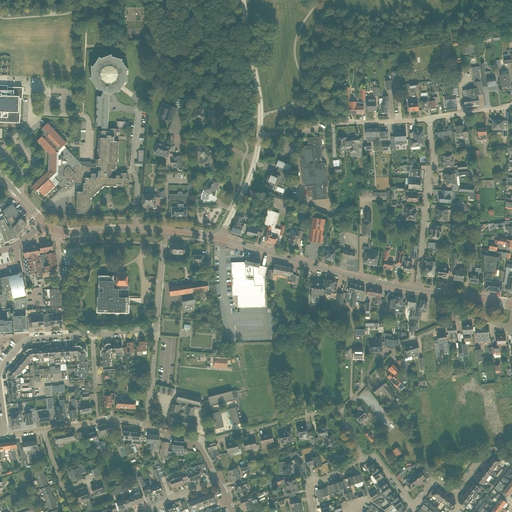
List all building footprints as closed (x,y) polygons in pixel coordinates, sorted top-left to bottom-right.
[(39,180),(32,187),(34,190),(35,190),(36,192),(38,190),(40,192),(44,196),(52,189),(58,183),(61,186),(63,186),(67,183),(67,181),(68,181),(72,178),(75,181),(77,181),(78,181),(80,180),(82,182),(84,182),(84,189),(83,189),(83,192),(77,192),(77,193),(76,214),(84,214),(90,215),(90,208),(90,206),(90,199),(91,198),(96,194),(98,192),(102,188),(104,186),(123,187),(123,185),(129,185),(129,179),(127,179),(127,174),(121,174),(121,176),(111,175),(111,174),(114,174),(114,170),(117,170),(118,159),(119,142),(118,142),(118,140),(117,140),(117,136),(118,137),(119,129),(108,129),(109,104),(109,100),(109,97),(109,93),(114,91),(119,90),(119,91),(118,92),(119,92),(120,91),(120,90),(123,85),(126,82),(127,82),(127,83),(127,71),(128,71),(128,72),(129,71),(121,62),(122,61),(123,61),(111,58),(111,57),(112,56),(101,60),(100,59),(101,58),(100,58),(94,68),(93,68),(93,67),(92,67),(93,79),(92,79),(91,78),(98,88),(98,89),(96,88),(96,89),(104,91),(101,97),(97,97),(97,101),(98,101),(98,104),(97,104),(97,108),(98,108),(98,111),(97,111),(97,115),(98,115),(98,118),(96,118),(96,123),(98,123),(97,126),(96,126),(102,126),(102,132),(99,131),(99,132),(99,138),(98,138),(98,154),(98,160),(96,159),(96,161),(96,164),(89,163),(79,162),(79,160),(77,160),(65,148),(63,146),(67,143),(48,123),(41,130),(44,133),(42,134),(44,135),(37,141),(42,146),(44,148),(46,150),(51,155),(51,156),(49,156),(49,164),(50,164),(50,165),(49,165),(49,169),(50,169),(50,170),(42,177),(41,178),(40,178),(39,180)] [(472,89),(462,91),(465,107),(479,105),(478,97),(477,97),(477,95),(483,95),(481,81),(479,67),(471,68),(474,89),(472,89)] [(390,72),(391,80),(392,80),(392,84),(399,84),(398,71),(390,72)] [(485,72),(481,72),(481,75),(482,80),(487,79),(488,90),(493,90),(494,90),(495,90),(497,89),(495,78),(495,74),(491,75),(490,71),(485,72)] [(501,75),(500,75),(501,88),(506,87),(506,88),(507,89),(510,89),(510,87),(510,82),(509,74),(507,74),(507,71),(501,72),(501,75)] [(428,84),(429,93),(439,91),(438,82),(428,84)] [(403,85),(404,88),(409,88),(410,90),(415,89),(415,93),(419,92),(418,83),(403,85)] [(0,122),(19,123),(20,99),(22,99),(22,88),(7,87),(7,88),(0,87),(0,122)] [(455,95),(445,96),(445,99),(446,108),(447,108),(454,108),(454,107),(456,107),(455,98),(455,95)] [(381,105),(379,105),(379,109),(381,108),(381,113),(387,113),(387,105),(388,105),(388,97),(383,97),(383,105),(381,105)] [(433,98),(433,101),(429,101),(430,110),(436,109),(435,106),(438,106),(437,97),(433,98)] [(376,110),(375,98),(367,99),(368,106),(368,111),(376,110)] [(177,100),(175,109),(162,105),(158,119),(166,122),(166,121),(172,123),(176,112),(184,113),(184,100),(177,100)] [(408,103),(409,112),(419,111),(417,100),(411,101),(412,103),(408,103)] [(356,102),(348,102),(348,107),(350,107),(350,109),(350,114),(357,114),(357,106),(356,102)] [(206,109),(207,108),(201,106),(199,110),(196,109),(193,117),(193,119),(201,122),(201,123),(208,125),(211,117),(213,118),(212,118),(219,121),(223,109),(217,107),(215,112),(206,109)] [(495,130),(495,133),(502,133),(502,137),(507,137),(508,128),(506,128),(506,126),(503,126),(503,121),(492,121),(492,130),(495,130)] [(437,128),(437,131),(435,133),(437,134),(437,136),(440,136),(442,138),(443,136),(449,135),(449,143),(452,143),(452,136),(451,131),(449,131),(449,130),(445,130),(445,128),(443,128),(440,126),(439,128),(437,128)] [(463,137),(464,137),(464,140),(469,140),(467,127),(464,128),(463,126),(455,127),(456,133),(455,133),(456,136),(457,137),(459,137),(460,136),(460,134),(461,134),(462,135),(463,137)] [(366,128),(366,137),(367,137),(367,142),(374,142),(374,139),(381,139),(388,139),(388,132),(379,132),(379,128),(366,128)] [(481,140),(481,141),(486,140),(486,128),(477,129),(478,136),(478,140),(481,140)] [(423,135),(423,131),(413,132),(413,133),(409,133),(410,139),(411,148),(411,150),(419,149),(419,147),(424,146),(423,136),(424,135),(423,135)] [(395,142),(391,142),(391,150),(395,150),(395,145),(399,144),(404,144),(404,141),(406,140),(405,132),(401,133),(399,133),(394,133),(395,142)] [(301,159),(301,164),(302,184),(305,187),(307,187),(307,189),(310,189),(310,196),(312,198),(313,200),(327,199),(326,187),(328,187),(327,165),(324,163),(323,163),(321,139),(322,137),(320,135),(318,137),(307,138),(308,146),(304,146),(302,149),(303,159),(301,159)] [(337,138),(337,143),(337,150),(349,149),(349,153),(350,153),(350,157),(363,157),(361,138),(349,139),(347,140),(347,138),(337,138)] [(167,157),(171,148),(166,146),(163,145),(158,143),(156,147),(155,146),(154,151),(155,151),(154,153),(160,155),(167,157)] [(209,169),(208,171),(214,173),(215,169),(210,167),(212,161),(211,161),(213,156),(212,156),(213,154),(211,152),(212,151),(209,149),(208,150),(203,146),(201,149),(199,147),(195,152),(199,156),(199,158),(199,159),(200,160),(200,161),(201,161),(200,165),(209,169)] [(471,151),(473,168),(480,167),(478,150),(471,151)] [(442,164),(443,168),(454,167),(454,161),(452,161),(452,155),(443,156),(443,162),(444,164),(442,164)] [(292,165),(278,159),(275,166),(280,168),(288,171),(289,172),(292,165)] [(282,186),(288,171),(280,168),(280,169),(277,175),(270,173),(266,182),(276,186),(277,184),(281,185),(281,186),(282,186)] [(452,174),(443,174),(444,179),(445,179),(446,186),(455,185),(455,177),(461,176),(461,175),(469,174),(468,169),(458,170),(452,171),(452,174)] [(203,190),(201,195),(201,200),(209,200),(209,197),(211,194),(213,193),(215,189),(217,188),(220,181),(211,177),(206,186),(204,186),(203,190)] [(408,189),(415,189),(420,190),(420,183),(414,182),(414,179),(409,178),(408,189)] [(191,202),(191,199),(192,185),(188,185),(188,193),(185,193),(185,195),(183,195),(183,194),(182,193),(182,192),(181,192),(180,192),(179,192),(178,193),(177,194),(177,195),(169,194),(169,213),(172,213),(172,217),(187,217),(187,208),(184,208),(184,205),(188,205),(188,203),(191,204),(191,202)] [(143,206),(155,206),(155,199),(158,199),(164,200),(164,190),(158,190),(158,196),(155,196),(155,195),(153,195),(153,194),(152,193),(151,193),(150,193),(149,194),(149,195),(143,195),(143,206)] [(440,196),(439,202),(450,203),(450,202),(451,197),(453,197),(454,191),(449,191),(446,191),(441,190),(441,194),(441,196),(440,196)] [(411,195),(411,192),(407,192),(406,201),(418,202),(418,195),(411,195)] [(16,213),(17,212),(12,204),(3,211),(7,219),(6,219),(6,220),(11,216),(16,213)] [(414,211),(414,207),(405,207),(404,215),(406,216),(405,221),(410,222),(410,220),(415,221),(416,212),(414,211)] [(441,221),(447,221),(448,210),(436,209),(435,213),(437,213),(436,221),(441,221)] [(268,226),(266,233),(267,233),(265,242),(269,243),(269,242),(276,244),(281,245),(285,225),(281,224),(280,229),(275,227),(279,214),(272,211),(271,216),(268,226)] [(2,213),(0,213),(0,226),(1,226),(5,233),(8,240),(14,238),(12,230),(6,220),(6,219),(6,220),(2,213)] [(21,219),(16,213),(11,216),(6,220),(12,230),(14,238),(15,238),(27,224),(21,219)] [(244,218),(245,215),(238,213),(238,215),(237,215),(232,229),(231,232),(241,235),(242,232),(245,233),(247,224),(244,223),(244,224),(241,223),(243,218),(244,218)] [(310,241),(322,243),(325,220),(313,218),(310,241)] [(246,234),(256,237),(257,234),(261,236),(263,229),(258,228),(258,229),(249,226),(246,234)] [(429,238),(435,239),(435,240),(438,240),(439,235),(441,235),(442,227),(433,226),(432,229),(430,229),(429,238)] [(287,243),(296,246),(298,238),(301,239),(304,232),(297,230),(296,233),(291,231),(290,234),(287,243)] [(344,233),(338,233),(338,254),(342,254),(342,255),(342,257),(350,259),(350,258),(352,259),(354,259),(355,254),(355,253),(344,250),(344,244),(344,233)] [(480,251),(482,251),(496,252),(498,243),(505,244),(505,247),(511,248),(511,240),(507,240),(507,239),(499,237),(498,240),(495,240),(494,244),(490,243),(489,249),(481,248),(480,251)] [(39,256),(39,254),(42,253),(42,255),(40,255),(42,267),(44,267),(44,271),(43,271),(43,275),(51,273),(51,272),(54,272),(53,268),(52,268),(52,266),(57,265),(56,259),(55,260),(55,258),(56,258),(55,253),(53,245),(52,245),(52,242),(46,243),(47,244),(45,245),(45,243),(39,244),(40,247),(37,247),(37,245),(31,246),(31,247),(23,249),(25,258),(29,257),(30,263),(28,264),(29,267),(30,267),(32,274),(31,274),(42,273),(41,268),(39,256)] [(176,257),(179,258),(179,255),(182,255),(185,252),(186,248),(183,246),(180,246),(180,245),(179,245),(179,246),(177,245),(176,245),(173,245),(171,247),(170,248),(170,251),(172,254),(176,254),(176,257)] [(327,260),(334,261),(334,257),(336,257),(337,250),(336,245),(332,246),(332,249),(329,248),(327,260)] [(73,259),(72,255),(76,254),(74,247),(64,249),(66,260),(73,259)] [(364,264),(376,266),(377,260),(378,260),(379,256),(378,256),(378,255),(371,254),(371,250),(367,249),(366,253),(364,264)] [(383,269),(387,269),(387,268),(392,269),(393,263),(387,261),(388,257),(390,250),(385,249),(383,261),(384,261),(383,269)] [(501,257),(507,258),(507,253),(496,252),(482,251),(482,253),(481,253),(482,273),(483,273),(483,281),(486,282),(485,290),(501,292),(504,272),(502,272),(502,270),(500,269),(499,272),(497,271),(499,256),(488,254),(501,255),(501,257)] [(454,280),(463,281),(464,268),(459,267),(459,270),(455,270),(457,258),(457,253),(452,253),(452,258),(450,272),(455,273),(454,280)] [(206,264),(206,267),(210,268),(211,261),(203,261),(203,256),(194,255),(193,263),(206,264)] [(246,257),(245,262),(231,262),(232,296),(237,296),(238,308),(265,307),(264,276),(264,273),(259,273),(258,267),(259,266),(261,260),(246,257)] [(403,271),(411,273),(412,266),(412,263),(409,262),(409,261),(405,260),(405,261),(402,260),(401,268),(404,269),(403,271)] [(424,276),(434,277),(435,272),(435,262),(431,262),(430,266),(425,266),(424,276)] [(268,275),(267,278),(272,279),(273,274),(287,277),(287,281),(292,282),(291,284),(297,285),(299,276),(292,275),(294,268),(275,264),(273,271),(269,270),(268,275)] [(443,278),(447,279),(449,268),(444,267),(444,268),(439,268),(438,276),(444,277),(443,278)] [(471,275),(470,282),(478,283),(478,276),(479,273),(480,273),(481,269),(479,268),(479,270),(475,270),(475,275),(471,275)] [(17,310),(17,311),(27,310),(28,310),(26,297),(26,295),(24,288),(25,288),(22,273),(22,272),(19,273),(19,274),(9,276),(12,294),(14,306),(15,308),(12,308),(12,311),(13,311),(17,310)] [(7,309),(12,308),(15,308),(14,306),(12,294),(9,276),(1,278),(4,290),(6,299),(7,309)] [(97,276),(97,313),(129,314),(129,305),(130,298),(119,298),(119,296),(119,290),(130,290),(130,282),(128,282),(128,276),(117,276),(116,281),(114,281),(114,276),(97,276)] [(503,283),(503,284),(506,285),(505,289),(510,290),(511,290),(510,290),(511,280),(511,276),(505,276),(504,278),(503,283)] [(38,278),(38,281),(34,282),(35,287),(44,286),(42,278),(38,278)] [(326,290),(325,290),(325,295),(325,294),(330,295),(331,293),(334,294),(335,290),(334,290),(335,286),(334,286),(335,282),(328,280),(326,288),(326,290)] [(169,287),(171,296),(209,290),(208,281),(169,287)] [(325,295),(325,290),(323,290),(324,284),(312,283),(311,297),(319,298),(319,295),(325,295)] [(364,291),(365,287),(351,284),(350,284),(348,293),(347,294),(346,300),(351,300),(350,307),(354,308),(356,300),(362,302),(365,291),(364,291)] [(382,290),(368,287),(367,296),(375,297),(374,304),(379,305),(382,290)] [(181,298),(183,306),(196,304),(195,296),(181,298)] [(387,300),(386,310),(390,310),(394,311),(395,308),(401,309),(404,309),(405,303),(402,302),(403,297),(400,297),(399,296),(398,296),(397,296),(396,296),(396,300),(394,299),(393,300),(393,301),(387,300)] [(407,306),(407,310),(410,310),(409,317),(414,317),(417,303),(415,303),(416,299),(409,298),(408,303),(407,306)] [(417,311),(416,317),(421,318),(422,310),(426,310),(427,301),(426,300),(425,300),(423,301),(421,300),(419,306),(418,306),(417,311)] [(6,335),(12,334),(15,334),(15,333),(27,332),(27,328),(29,328),(28,315),(26,316),(14,316),(13,313),(8,313),(9,320),(0,320),(0,334),(3,334),(3,336),(6,336),(6,335)] [(58,315),(56,315),(57,326),(60,326),(59,326),(62,325),(62,321),(65,320),(65,314),(61,315),(58,316),(58,315)] [(50,315),(47,316),(47,322),(50,321),(51,326),(53,326),(53,327),(57,326),(56,315),(53,315),(54,316),(50,316),(50,315)] [(39,328),(38,316),(36,316),(36,318),(32,318),(32,317),(29,317),(29,323),(32,323),(33,327),(35,327),(36,328),(39,328)] [(40,316),(38,316),(39,328),(42,328),(42,327),(44,327),(44,322),(47,322),(47,316),(44,316),(44,317),(40,317),(40,316)] [(463,326),(463,331),(464,342),(470,342),(470,334),(473,334),(472,325),(463,326)] [(457,340),(456,326),(447,327),(448,335),(450,335),(451,341),(457,340)] [(489,337),(488,328),(476,329),(476,337),(477,337),(477,342),(480,341),(487,341),(488,341),(488,337),(489,337)] [(446,333),(437,334),(437,337),(438,344),(443,344),(444,352),(449,352),(447,341),(446,333)] [(368,341),(367,342),(367,345),(368,346),(369,346),(369,347),(370,352),(382,351),(382,348),(384,348),(384,342),(381,342),(381,336),(376,337),(376,340),(368,341)] [(399,340),(384,337),(385,346),(394,349),(398,345),(399,340)] [(492,347),(493,355),(501,354),(501,346),(506,345),(505,337),(496,337),(497,346),(492,347)] [(146,351),(145,341),(139,342),(139,346),(136,346),(137,357),(142,356),(143,355),(143,351),(146,351)] [(131,352),(134,352),(133,342),(127,343),(127,347),(124,347),(125,357),(130,357),(131,356),(131,352)] [(431,343),(423,344),(425,352),(424,352),(425,357),(431,356),(431,360),(436,359),(435,348),(431,348),(431,343)] [(103,346),(102,347),(111,354),(111,353),(111,344),(107,344),(105,347),(103,346)] [(405,355),(403,355),(406,362),(412,360),(412,358),(419,356),(418,352),(420,352),(417,344),(405,348),(406,350),(404,351),(405,355)] [(80,346),(76,346),(76,355),(77,355),(77,356),(84,348),(83,347),(82,348),(80,346)] [(100,351),(101,356),(111,355),(111,354),(102,347),(101,348),(103,349),(100,351)] [(85,349),(84,348),(77,356),(77,357),(87,356),(87,352),(84,350),(85,349)] [(23,353),(25,355),(31,360),(32,359),(33,359),(32,349),(28,349),(26,352),(25,351),(23,353)] [(475,350),(477,362),(484,361),(484,357),(482,357),(481,349),(475,350)] [(25,355),(22,359),(29,364),(32,360),(31,360),(25,355)] [(19,360),(17,362),(25,368),(29,364),(22,359),(20,361),(19,360)] [(227,368),(227,360),(215,359),(214,367),(227,368)] [(16,365),(15,367),(21,372),(25,368),(17,362),(15,364),(16,365)] [(391,373),(387,377),(390,380),(394,383),(394,384),(393,385),(394,386),(393,387),(395,389),(396,389),(398,387),(402,391),(406,387),(401,383),(404,380),(397,374),(400,370),(393,364),(388,370),(391,373)] [(9,369),(8,370),(16,377),(17,376),(18,377),(21,372),(15,367),(12,371),(9,369)] [(6,374),(7,379),(17,378),(16,377),(8,370),(7,371),(8,372),(6,374)] [(128,371),(128,373),(129,373),(129,383),(135,383),(135,382),(141,382),(142,378),(140,378),(140,375),(138,374),(138,370),(128,371)] [(371,389),(374,393),(376,396),(382,391),(390,400),(395,395),(382,379),(379,382),(371,389)] [(476,384),(470,385),(472,396),(478,395),(476,384)] [(506,384),(499,385),(501,394),(507,394),(507,395),(508,395),(508,399),(511,398),(511,387),(507,388),(506,384)] [(157,396),(163,397),(163,395),(172,396),(173,387),(158,385),(157,396)] [(470,385),(463,386),(465,397),(472,396),(470,385)] [(457,387),(450,388),(452,399),(459,398),(457,387)] [(450,388),(444,389),(445,400),(452,399),(450,388)] [(201,402),(201,398),(178,393),(177,400),(175,400),(174,404),(172,404),(170,411),(170,412),(170,414),(169,413),(168,417),(167,424),(174,426),(175,424),(195,429),(197,420),(191,419),(192,416),(193,416),(195,409),(206,412),(210,425),(215,424),(216,429),(224,427),(220,411),(219,412),(218,409),(212,411),(211,407),(212,407),(213,406),(235,400),(236,401),(238,407),(228,409),(233,425),(240,423),(244,422),(237,390),(232,391),(208,397),(209,400),(204,401),(204,403),(201,402)] [(419,397),(412,398),(414,409),(421,408),(420,405),(421,404),(420,403),(426,402),(425,392),(418,393),(419,397)] [(115,401),(115,400),(114,400),(115,394),(109,393),(109,396),(105,396),(104,407),(111,408),(112,401),(115,401)] [(114,400),(115,400),(117,400),(116,408),(136,409),(136,405),(138,405),(139,398),(132,398),(132,400),(117,399),(118,395),(115,394),(114,400)] [(54,419),(53,398),(48,398),(46,399),(47,410),(46,413),(39,413),(40,423),(50,422),(50,420),(54,419)] [(505,405),(501,405),(502,411),(510,409),(510,404),(511,403),(511,398),(508,399),(504,400),(505,405)] [(73,410),(69,411),(70,419),(77,418),(76,410),(77,410),(75,399),(71,400),(73,410)] [(67,417),(66,410),(65,404),(65,400),(60,400),(60,409),(55,409),(56,418),(55,418),(55,420),(56,420),(56,421),(57,421),(57,422),(61,421),(61,420),(64,420),(64,417),(67,417)] [(77,400),(78,406),(80,406),(81,414),(92,412),(91,404),(80,406),(80,400),(77,400)] [(359,411),(354,415),(360,423),(368,417),(366,414),(369,412),(362,404),(357,408),(359,411)] [(27,425),(27,426),(31,425),(31,424),(33,424),(33,421),(36,420),(34,408),(30,409),(30,413),(25,414),(26,425),(27,425)] [(510,409),(502,411),(502,416),(506,415),(507,420),(511,419),(511,414),(510,409)] [(10,416),(12,427),(20,426),(19,423),(23,422),(21,411),(17,412),(17,415),(10,416)] [(113,423),(98,428),(101,437),(105,436),(105,434),(108,433),(109,433),(115,431),(113,423)] [(303,438),(303,436),(306,435),(307,439),(314,438),(312,429),(307,430),(306,425),(302,426),(300,427),(296,428),(299,439),(303,438)] [(324,437),(326,447),(335,445),(333,435),(328,436),(326,427),(322,428),(322,429),(317,430),(319,437),(322,437),(322,438),(324,437)] [(286,432),(278,434),(280,444),(293,441),(290,429),(285,430),(286,432)] [(54,435),(54,436),(56,444),(76,440),(74,431),(54,435)] [(90,439),(88,440),(89,444),(91,443),(95,442),(97,447),(98,447),(100,446),(102,453),(106,452),(103,441),(99,442),(99,440),(98,440),(97,436),(95,431),(92,432),(88,434),(90,439)] [(132,441),(131,443),(124,445),(127,456),(135,453),(132,444),(141,445),(141,441),(140,441),(141,433),(122,432),(125,440),(132,441)] [(266,434),(266,435),(260,437),(263,447),(268,445),(268,443),(274,442),(272,433),(266,434)] [(114,439),(117,447),(123,445),(120,437),(114,439)] [(244,442),(246,451),(257,448),(255,438),(250,439),(250,440),(244,442)] [(180,450),(179,451),(186,452),(187,446),(184,446),(184,442),(173,441),(172,449),(180,450)] [(3,443),(4,450),(4,451),(8,450),(9,459),(10,459),(10,462),(14,461),(13,459),(14,459),(12,456),(12,455),(10,442),(3,443)] [(31,447),(30,442),(23,443),(24,451),(27,451),(28,456),(32,455),(31,447)] [(161,450),(160,450),(159,455),(167,455),(168,442),(162,442),(161,450)] [(207,444),(211,460),(217,458),(216,456),(220,455),(216,442),(207,444)] [(229,442),(226,443),(227,448),(228,453),(228,454),(239,451),(238,447),(237,442),(232,443),(230,443),(229,442)] [(397,456),(403,453),(399,447),(394,450),(397,456)] [(436,448),(427,450),(428,456),(431,456),(430,454),(437,453),(436,448)] [(226,458),(225,453),(220,454),(224,469),(228,468),(226,458)] [(305,458),(306,462),(308,466),(313,465),(314,468),(322,466),(319,456),(315,457),(314,454),(305,458)] [(494,456),(490,461),(497,466),(499,462),(502,465),(504,464),(506,461),(499,456),(497,458),(494,456)] [(283,464),(283,474),(293,474),(293,465),(296,463),(298,467),(302,464),(297,457),(288,464),(283,464)] [(486,462),(484,464),(493,470),(497,466),(490,461),(488,463),(486,462)] [(425,468),(429,474),(433,471),(426,462),(421,463),(425,468)] [(253,469),(251,463),(239,466),(241,472),(253,469)] [(367,468),(372,475),(379,471),(374,463),(367,468)] [(485,467),(483,470),(490,475),(493,470),(484,464),(483,466),(485,467)] [(156,467),(157,468),(160,478),(161,478),(164,476),(159,465),(156,467)] [(71,475),(73,481),(82,478),(80,474),(82,473),(80,467),(68,471),(70,476),(71,475)] [(160,478),(157,468),(153,470),(157,481),(161,480),(161,478),(160,478)] [(195,470),(192,472),(196,481),(198,480),(198,479),(201,478),(200,475),(203,473),(201,468),(195,470)] [(228,471),(232,481),(241,478),(237,468),(228,471)] [(424,469),(415,475),(422,484),(424,483),(422,481),(425,478),(429,476),(424,469)] [(35,473),(37,480),(46,477),(44,474),(42,470),(35,473)] [(479,471),(477,473),(486,480),(490,475),(483,470),(481,473),(479,471)] [(133,472),(137,482),(139,481),(141,487),(145,486),(141,476),(138,477),(136,471),(133,472)] [(372,475),(377,482),(383,479),(384,478),(379,471),(372,475)] [(189,472),(183,474),(185,480),(188,479),(190,482),(193,481),(193,482),(196,481),(192,472),(189,473),(189,472)] [(413,473),(408,477),(410,479),(411,479),(415,486),(418,484),(420,486),(422,484),(415,475),(413,473)] [(486,480),(477,473),(476,475),(478,477),(476,480),(482,485),(486,480)] [(178,477),(175,478),(178,487),(181,486),(181,485),(184,484),(183,481),(185,480),(183,474),(178,476),(178,477)] [(360,474),(352,477),(354,484),(363,482),(360,474)] [(46,477),(37,480),(40,487),(48,484),(46,480),(47,480),(46,477)] [(343,479),(344,481),(346,487),(354,484),(352,477),(343,479)] [(410,479),(408,477),(404,480),(410,489),(415,486),(411,479),(410,479)] [(508,485),(507,487),(506,487),(511,491),(511,490),(511,483),(510,482),(503,477),(501,479),(508,485)] [(178,487),(175,478),(172,479),(171,478),(166,480),(168,486),(171,485),(172,488),(176,487),(176,488),(178,487)] [(298,492),(296,480),(285,482),(285,479),(282,480),(281,478),(272,481),(274,486),(278,484),(278,483),(281,482),(281,485),(285,484),(286,487),(287,487),(288,493),(298,492)] [(376,483),(381,490),(388,486),(388,485),(388,484),(387,483),(386,483),(383,479),(377,482),(376,483)] [(237,489),(235,490),(238,498),(247,494),(245,488),(248,487),(245,480),(235,484),(237,489)] [(344,481),(335,483),(338,491),(346,488),(346,487),(344,481)] [(506,487),(507,487),(499,481),(494,488),(498,492),(501,488),(499,487),(500,486),(505,489),(503,492),(508,496),(511,491),(506,487)] [(91,487),(93,492),(95,496),(98,494),(99,496),(105,494),(101,482),(97,484),(97,485),(91,487)] [(154,482),(151,483),(155,495),(162,492),(159,484),(158,482),(154,483),(154,482)] [(155,495),(151,483),(146,485),(146,488),(149,497),(155,495)] [(327,486),(327,487),(329,493),(338,491),(335,483),(327,486)] [(469,484),(467,486),(476,493),(480,488),(473,483),(471,486),(469,484)] [(41,489),(44,496),(52,493),(50,489),(51,489),(50,486),(41,489)] [(381,490),(386,498),(393,493),(388,486),(381,490)] [(468,490),(466,493),(474,499),(475,500),(478,495),(476,493),(467,486),(466,488),(468,490)] [(320,492),(316,494),(318,502),(323,501),(321,497),(330,495),(329,493),(327,487),(319,490),(320,492)] [(436,498),(441,492),(436,488),(434,490),(432,489),(427,495),(428,495),(431,498),(433,496),(436,498)] [(76,494),(79,502),(83,501),(84,502),(90,500),(86,489),(82,491),(82,492),(76,494)] [(385,499),(390,506),(399,500),(394,492),(393,493),(386,498),(385,499)] [(436,498),(441,502),(446,496),(448,493),(446,492),(444,494),(441,492),(436,498)] [(44,496),(46,503),(55,500),(54,497),(53,497),(52,493),(44,496)] [(461,494),(460,496),(469,503),(470,504),(474,499),(466,493),(464,496),(461,494)] [(499,501),(497,504),(502,508),(506,503),(501,499),(503,497),(498,493),(495,498),(499,501)] [(140,494),(134,496),(137,504),(143,502),(140,494)] [(212,494),(206,496),(209,504),(215,501),(212,494)] [(251,509),(254,507),(252,501),(257,499),(256,495),(243,499),(245,502),(241,504),(244,511),(251,509)] [(123,500),(122,500),(125,508),(131,506),(128,498),(125,499),(124,496),(121,497),(123,500)] [(134,496),(128,498),(131,506),(137,504),(134,496)] [(206,496),(201,498),(203,506),(209,504),(206,496)] [(441,502),(446,506),(453,497),(451,496),(449,498),(446,496),(441,502)] [(469,503),(460,496),(458,498),(461,500),(458,503),(465,508),(469,503)] [(446,506),(444,507),(449,511),(456,503),(453,501),(455,499),(453,497),(446,506)] [(201,498),(195,500),(198,508),(203,506),(201,498)] [(431,505),(431,504),(425,499),(422,502),(429,507),(431,505)] [(55,500),(46,503),(49,510),(57,507),(55,503),(56,503),(55,500)] [(125,508),(122,500),(117,502),(120,510),(125,508)] [(198,508),(195,500),(189,502),(192,510),(192,511),(194,511),(196,511),(195,511),(196,511),(199,511),(197,508),(198,508)] [(290,501),(292,511),(303,510),(301,502),(297,503),(296,500),(290,501)] [(390,506),(387,508),(384,510),(386,511),(388,511),(389,511),(395,508),(397,511),(398,511),(402,511),(401,509),(404,507),(399,500),(390,506)] [(108,509),(105,510),(105,511),(113,511),(117,511),(114,501),(111,502),(112,506),(107,508),(108,509)]
